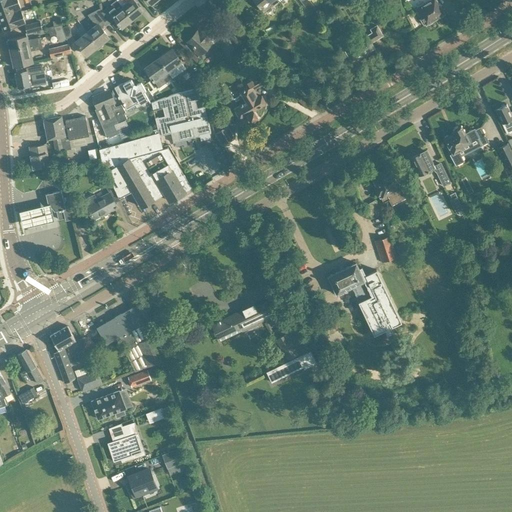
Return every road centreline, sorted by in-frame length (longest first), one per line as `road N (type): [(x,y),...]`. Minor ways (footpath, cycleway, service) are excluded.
road 1 (residential): [(166,217),(511,5)]
road 2 (secondary): [(175,230),(511,31)]
road 3 (residential): [(511,57),(177,253)]
road 4 (residential): [(0,117),(64,103),(191,0)]
road 5 (unclassified): [(100,511),(27,316)]
road 6 (unclassified): [(41,309),(12,249),(0,117)]
road 7 (secondary): [(41,309),(166,235)]
road 8 (residential): [(177,253),(65,318)]
